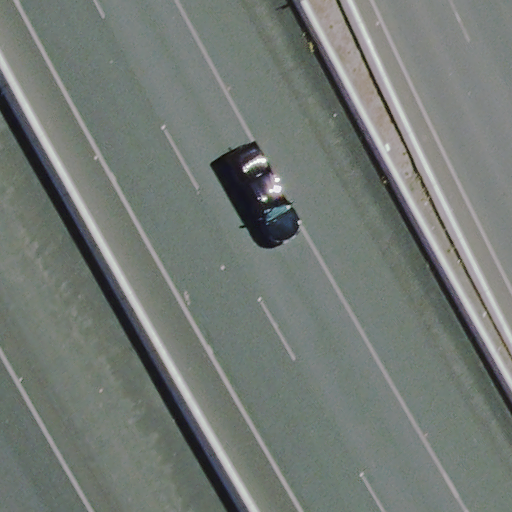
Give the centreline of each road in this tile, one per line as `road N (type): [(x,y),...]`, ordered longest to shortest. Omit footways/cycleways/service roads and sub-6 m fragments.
road 1 (motorway): [(93,0),(175,158),(388,511)]
road 2 (motorway): [(450,0),(511,136)]
